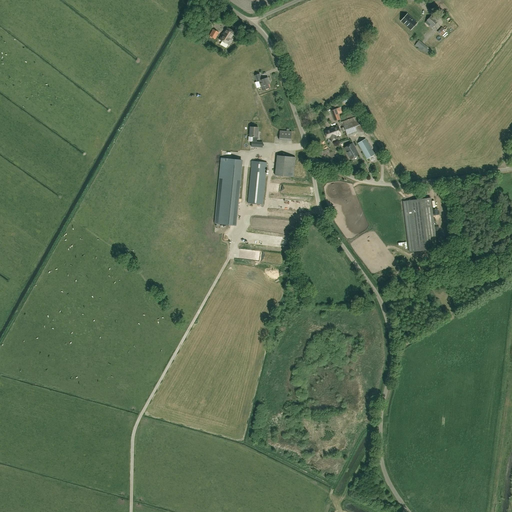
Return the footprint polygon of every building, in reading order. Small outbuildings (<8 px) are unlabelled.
[(407,14),(401,21),(411,30),(417,23),(407,14)] [(426,23),(425,24),(428,26),(429,26),(432,28),(438,21),(431,15),(425,22),(426,23)] [(419,35),(427,27),(421,22),(413,30),(419,35)] [(226,47),(228,45),(232,38),(231,38),(234,32),(227,28),(226,31),(225,30),(219,39),(222,41),(220,44),(226,47)] [(215,39),(219,32),(213,29),(209,36),(210,36),(210,37),(212,38),(212,37),(215,39)] [(262,90),(269,88),(268,83),(270,82),(268,77),(262,80),(260,74),(255,75),(257,82),(259,81),(262,90)] [(337,108),(331,110),(335,121),(340,119),(338,113),(337,108)] [(359,116),(342,122),(347,136),(364,130),(360,119),(359,116)] [(341,134),(338,125),(331,128),(331,129),(324,131),(327,138),(330,137),(331,138),(330,139),(331,142),(337,140),(335,136),(341,134)] [(251,147),(257,147),(257,137),(258,137),(258,127),(250,127),(250,137),(253,137),(253,142),(252,142),(251,147)] [(291,132),(280,131),(279,140),(291,141),(291,132)] [(367,159),(374,154),(365,139),(358,143),(367,159)] [(351,159),(358,155),(354,147),(352,144),(344,148),(351,159)] [(275,173),(292,175),(294,160),(289,159),(289,156),(284,155),(284,156),(278,155),(275,173)] [(222,158),(215,224),(235,226),(241,160),(222,158)] [(248,203),(262,205),(267,162),(252,161),(248,203)] [(410,201),(403,202),(409,252),(416,251),(436,248),(430,198),(410,201)]
